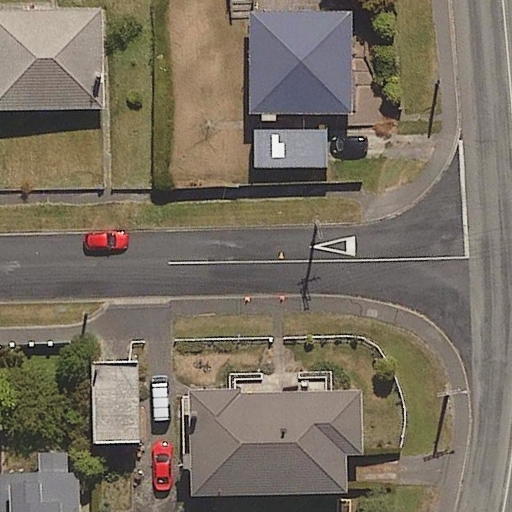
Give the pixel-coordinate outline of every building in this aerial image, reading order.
[(0,116),(108,112),(103,12),(0,16),(0,116)] [(332,113),(359,113),(356,13),(253,16),(257,172),(333,169),(332,113)] [(141,448),(139,365),(94,366),(96,449),(141,448)] [(230,379),(231,396),(182,398),(185,473),(199,472),(201,503),(351,498),(349,460),(367,459),(365,396),(330,397),(330,375),(230,379)] [(83,511),(82,478),(0,481),(0,511),(83,511)]
